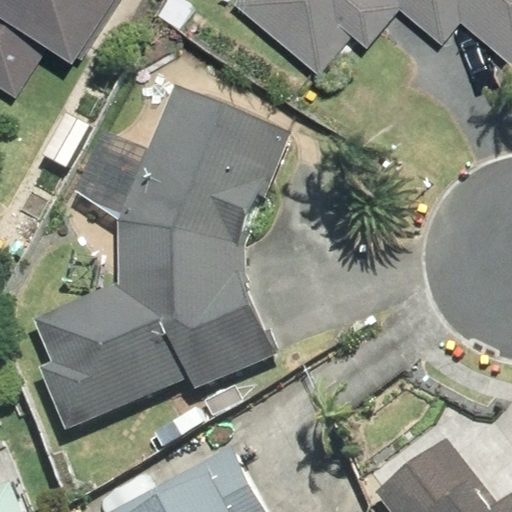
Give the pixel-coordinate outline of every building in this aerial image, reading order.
[(152,0),(0,0),(0,71),(40,96),(80,32),(118,56),(152,0)] [(511,0),(262,0),(261,1),(340,66),(374,25),(396,43),(424,8),(463,40),(483,16),(511,39),(511,0)] [(312,139),(198,84),(168,155),(121,139),(99,199),(143,222),(133,289),(15,335),(59,449),(290,360),(260,278),(312,139)] [(0,511),(45,511),(11,429),(0,433),(0,511)] [(511,511),(511,502),(471,444),(396,496),(407,511),(511,511)] [(291,511),(253,447),(143,511),(291,511)]
